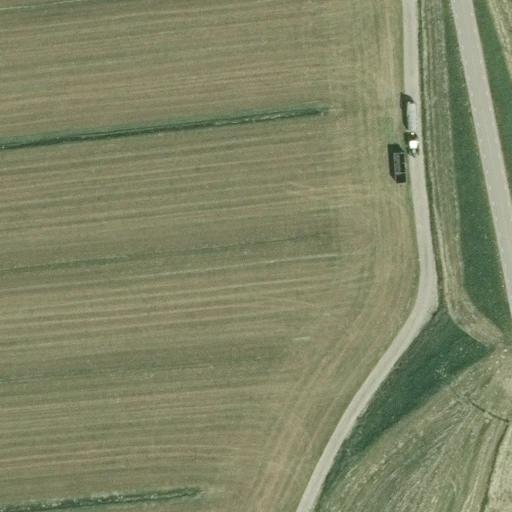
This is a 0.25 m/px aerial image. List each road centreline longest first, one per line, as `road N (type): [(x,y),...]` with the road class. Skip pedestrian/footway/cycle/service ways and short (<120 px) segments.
road 1 (track): [(305,511),(368,392),(426,308),(408,0)]
road 2 (tertiary): [(511,261),(460,0)]
